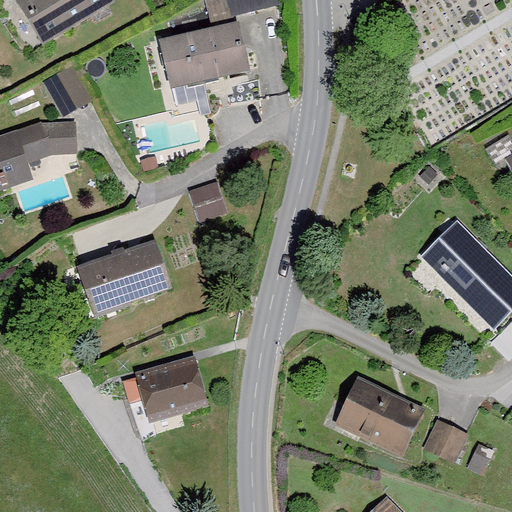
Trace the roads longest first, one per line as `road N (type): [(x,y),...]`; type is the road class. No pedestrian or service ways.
road 1 (residential): [(270,313),(312,317),(463,393),(511,376)]
road 2 (tertiary): [(255,511),(255,391),(270,313)]
road 3 (tertiary): [(270,313),(314,129)]
road 4 (residential): [(314,129),(263,132),(151,199)]
road 5 (tertiary): [(314,129),(318,0)]
